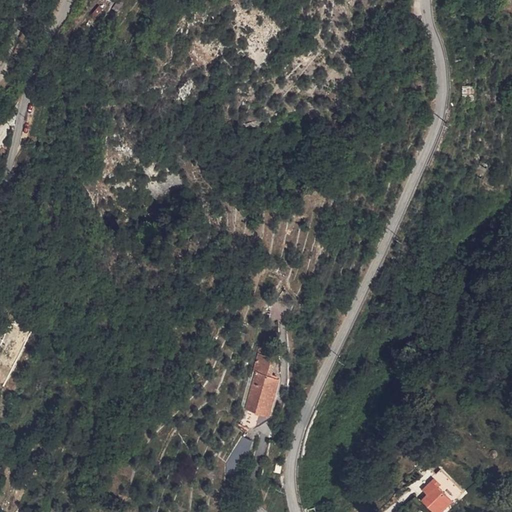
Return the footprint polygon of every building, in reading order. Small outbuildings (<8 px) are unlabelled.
[(96,19),(104,9),(99,5),(91,14),(96,19)] [(460,101),(466,104),(469,96),(463,94),(460,101)] [(477,161),(473,173),(482,176),(485,164),(477,161)] [(268,372),(271,361),(259,358),(256,369),(268,372)] [(268,372),(256,369),(246,405),(264,410),(268,411),(278,375),(268,372)] [(225,472),(241,470),(250,437),(240,432),(225,460),(225,472)] [(453,502),(437,485),(440,482),(435,477),(425,487),(429,491),(422,497),(434,510),(440,505),(445,509),(453,502)]
